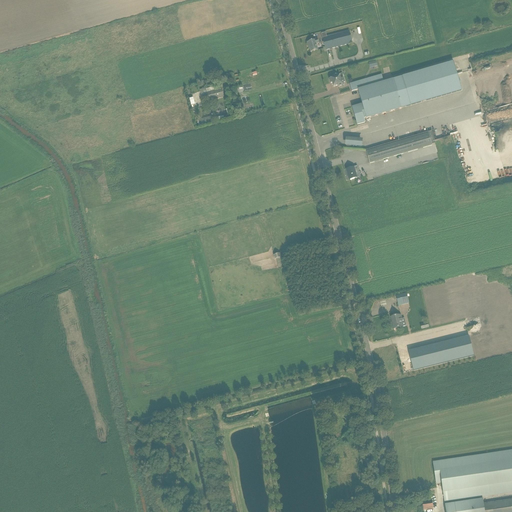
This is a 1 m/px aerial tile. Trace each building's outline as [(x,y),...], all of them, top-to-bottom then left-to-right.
[(326,50),(352,43),(349,31),(322,38),(326,50)] [(307,42),(308,46),(309,46),(311,52),(317,51),(316,44),(319,43),(318,40),(307,42)] [(384,83),(358,91),(362,105),(360,106),(360,105),(352,108),(357,126),(365,124),(364,119),(366,119),(401,109),(462,91),(453,62),(405,76),(393,80),(384,82),(384,83)] [(334,78),(329,79),(331,84),(332,83),(333,87),(337,86),(338,88),(344,86),(343,83),(345,82),(342,74),(333,76),(334,78)] [(358,90),(358,91),(384,83),(384,82),(382,76),(350,86),(352,92),(358,90)] [(208,100),(223,96),(222,90),(202,95),(204,103),(208,102),(208,100)] [(366,152),(370,164),(432,146),(429,134),(366,152)] [(345,146),(362,148),(363,139),(346,138),(345,146)] [(338,173),(344,170),(342,164),(334,167),(336,174),(338,173)] [(348,174),(350,180),(360,177),(357,166),(346,170),(348,175),(348,174)] [(485,283),(510,278),(507,267),(487,272),(488,275),(484,276),(485,283)] [(402,304),(437,298),(435,287),(395,295),(397,301),(401,300),(402,304)] [(450,300),(421,305),(424,321),(453,316),(450,300)] [(392,325),(394,329),(398,328),(406,326),(404,317),(401,318),(401,315),(391,318),(392,322),(393,322),(393,324),(392,325)] [(469,337),(408,352),(413,371),(473,357),(469,337)] [(511,450),(433,462),(434,473),(436,484),(441,484),(444,503),(511,492),(511,450)] [(511,511),(511,499),(483,504),(483,499),(445,505),(445,511),(511,511)] [(422,503),(423,510),(433,509),(432,501),(422,503)]
